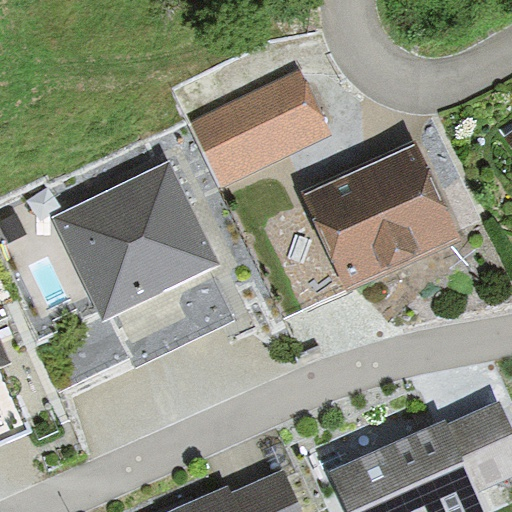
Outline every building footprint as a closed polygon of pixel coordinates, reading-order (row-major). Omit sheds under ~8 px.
[(302,70),(190,125),(223,189),(331,134),(302,70)] [(347,292),(465,236),(419,140),(301,196),(347,292)] [(168,157),(52,214),(105,319),(111,318),(136,368),(234,320),(209,270),(221,264),(168,157)] [(0,451),(29,440),(0,369),(0,451)] [(446,420),(331,471),(349,511),(492,511),(482,490),(511,476),(511,434),(499,405),(449,427),(446,420)] [(172,511),(300,511),(283,474),(229,498),(225,488),(172,511)]
